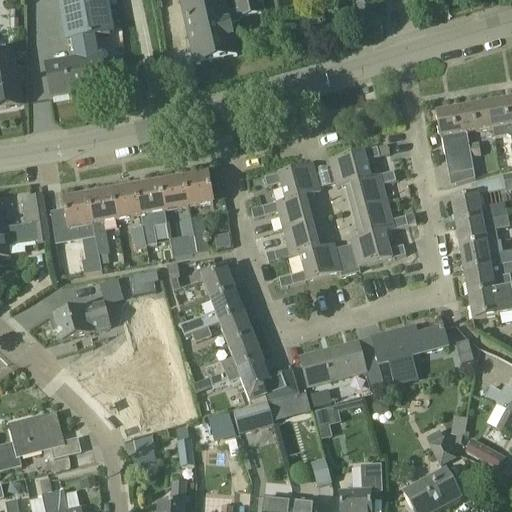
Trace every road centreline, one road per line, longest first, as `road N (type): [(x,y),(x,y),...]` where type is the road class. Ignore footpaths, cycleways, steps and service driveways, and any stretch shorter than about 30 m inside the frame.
road 1 (residential): [(402,54),(441,278),(438,295),(423,304),(293,336),(274,329),(217,115)]
road 2 (residential): [(0,159),(217,115)]
road 3 (residential): [(301,86),(340,242)]
